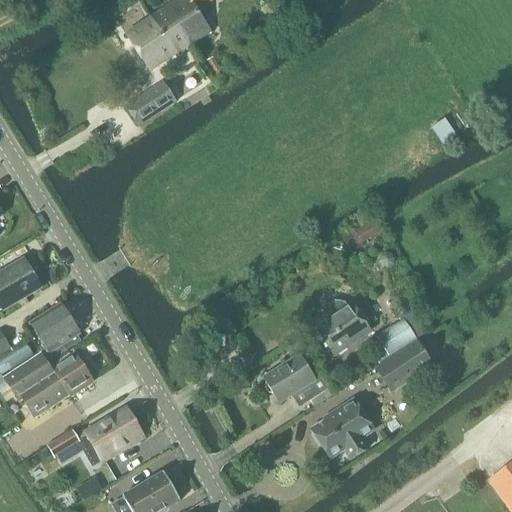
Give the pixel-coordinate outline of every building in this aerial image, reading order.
[(188,0),(189,1),(166,15),(187,48),(208,35),(210,37),(211,36),(196,13),(215,0),(188,0)] [(187,48),(166,15),(128,40),(149,73),(187,48)] [(176,107),(164,87),(126,111),(139,131),(176,107)] [(456,139),(445,122),(432,130),(445,147),(456,139)] [(372,220),(342,239),(350,252),(380,233),(372,220)] [(395,260),(391,255),(386,254),(380,257),(379,263),(383,268),(389,270),(393,266),(395,260)] [(25,263),(0,277),(0,313),(40,289),(25,263)] [(326,324),(316,331),(334,357),(370,333),(352,306),(347,310),(344,305),(334,303),(325,309),(323,319),(326,324)] [(59,350),(63,348),(81,336),(62,307),(31,327),(49,356),(59,350)] [(411,310),(398,318),(401,322),(415,343),(427,334),(411,310)] [(415,343),(401,322),(377,338),(382,345),(372,352),(380,364),(390,357),(391,358),(415,343)] [(26,345),(0,361),(0,373),(2,377),(33,356),(26,345)] [(392,397),(432,370),(416,347),(376,374),(392,397)] [(59,350),(49,356),(44,359),(45,360),(48,366),(51,364),(67,354),(63,348),(59,350)] [(48,366),(40,354),(2,380),(18,405),(20,402),(33,420),(70,397),(54,373),(53,374),(48,366)] [(67,355),(67,354),(51,364),(48,366),(53,374),(54,373),(56,372),(69,364),(72,362),(67,355)] [(300,359),(263,382),(266,387),(265,391),(269,397),(273,397),(279,408),(300,395),(308,407),(332,391),(320,371),(311,376),(300,359)] [(54,373),(70,397),(71,399),(92,386),(90,384),(92,380),(87,373),(83,373),(75,360),(72,362),(69,364),(56,372),(54,373)] [(362,442),(373,434),(354,404),(334,417),(336,420),(313,435),(314,438),(312,439),(320,450),(322,449),(330,462),(344,453),(351,464),(369,452),(362,442)] [(126,412),(85,436),(102,465),(143,441),(126,412)] [(77,447),(70,435),(48,448),(55,460),(77,447)] [(511,511),(511,465),(487,484),(508,511),(511,511)] [(163,473),(123,498),(131,511),(166,511),(181,503),(163,473)] [(95,478),(75,490),(82,502),(102,491),(95,478)]
